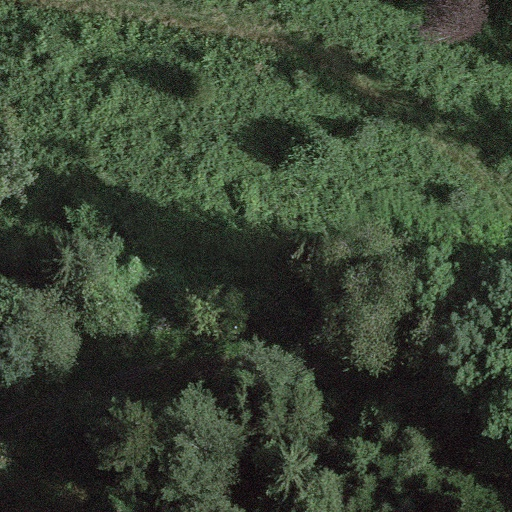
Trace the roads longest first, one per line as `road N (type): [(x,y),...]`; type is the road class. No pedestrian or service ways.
road 1 (track): [(0,421),(118,369),(212,355),(315,362),(396,397),(511,501)]
road 2 (track): [(120,0),(269,31),(362,68),(511,199)]
